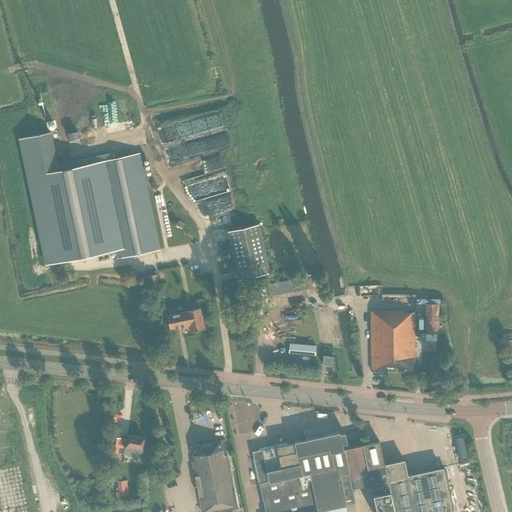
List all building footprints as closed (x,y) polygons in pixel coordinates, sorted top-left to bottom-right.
[(115,250),(117,258),(159,250),(139,154),(57,171),(50,136),(21,142),(46,264),(115,250)] [(259,224),(227,231),(238,280),(269,273),(259,224)] [(147,277),(149,287),(159,285),(157,275),(147,277)] [(439,334),(439,296),(425,296),(426,334),(439,334)] [(186,312),(167,316),(170,330),(189,326),(190,332),(204,329),(200,308),(186,311),(186,312)] [(371,371),(415,371),(414,313),(403,313),(403,311),(371,311),(371,371)] [(511,332),(501,336),(507,356),(511,354),(511,332)] [(322,365),(332,366),(333,357),(323,356),(322,365)] [(294,443),(253,452),(260,483),(265,511),(311,511),(346,505),(354,503),(351,488),(343,449),(342,444),(346,443),(344,433),(340,434),(339,433),(294,442),(294,443)] [(125,448),(123,455),(140,458),(144,438),(127,435),(126,440),(120,439),(120,438),(112,437),(109,452),(118,454),(119,447),(125,448)] [(221,441),(191,446),(194,461),(192,462),(201,511),(203,511),(210,511),(215,511),(237,508),(226,455),(224,456),(221,441)] [(363,445),(343,449),(351,488),(371,484),(373,494),(376,511),(448,511),(451,511),(442,468),(407,476),(404,460),(384,465),(382,455),(378,441),(363,445)] [(128,491),(126,481),(117,482),(118,492),(128,491)]
